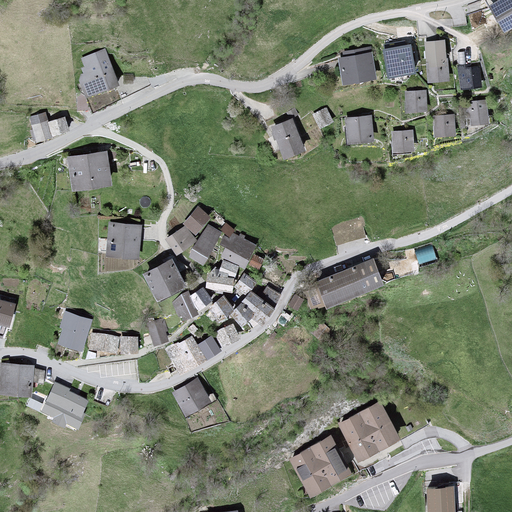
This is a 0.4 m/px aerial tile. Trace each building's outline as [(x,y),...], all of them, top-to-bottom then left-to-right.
[(511,0),(502,0),(491,6),(504,30),(511,25),(511,0)] [(444,41),(426,42),(429,81),(447,80),(444,41)] [(410,46),(384,50),(389,78),(415,73),(410,46)] [(82,80),(88,97),(118,85),(104,51),(83,59),(86,68),(83,69),(85,73),(82,80)] [(339,60),(344,87),(378,80),(373,53),(339,60)] [(469,64),(458,66),(461,89),(481,87),(479,67),(470,68),(469,64)] [(426,91),(406,92),(408,112),(427,111),(426,91)] [(486,99),(463,101),(465,118),(471,117),(472,125),(488,124),(486,99)] [(326,107),(312,114),(319,129),(334,122),(326,107)] [(294,109),(287,113),(290,118),(297,114),(294,109)] [(37,140),(68,131),(64,118),(48,123),(45,114),(30,118),(37,140)] [(454,115),(433,117),(435,136),(456,135),(454,115)] [(371,117),(346,119),(348,144),(373,141),(371,117)] [(272,128),(285,159),(305,151),(292,120),(272,128)] [(413,130),(392,131),(393,152),(414,151),(413,130)] [(68,157),(73,190),(112,184),(107,152),(68,157)] [(199,206),(183,224),(195,235),(211,218),(199,206)] [(331,227),(336,245),(367,235),(361,217),(331,227)] [(110,224),(108,257),(140,259),(142,226),(110,224)] [(229,236),(233,230),(226,224),(221,229),(229,236)] [(221,233),(205,225),(189,256),(203,264),(221,233)] [(185,226),(166,240),(176,254),(195,241),(185,226)] [(221,244),(226,246),(220,257),(244,269),(256,245),(233,234),(230,239),(224,237),(221,244)] [(432,245),(415,250),(419,263),(436,258),(432,245)] [(263,259),(254,255),(249,265),(258,269),(263,259)] [(327,303),(382,281),(374,261),(373,258),(319,280),(322,287),(307,293),(312,306),(326,301),(327,303)] [(143,274),(156,301),(185,286),(172,260),(143,274)] [(238,267),(223,261),(220,271),(227,273),(235,276),(238,267)] [(214,268),(208,274),(206,287),(232,291),(234,279),(227,278),(227,273),(220,271),(214,268)] [(256,283),(245,274),(235,287),(246,295),(256,283)] [(267,286),(260,297),(273,309),(280,295),(267,286)] [(202,288),(190,296),(195,307),(198,310),(212,300),(202,288)] [(260,297),(252,290),(242,302),(255,315),(253,317),(261,325),(274,310),(273,309),(260,297)] [(182,294),(172,302),(179,317),(182,316),(184,320),(198,313),(195,307),(190,296),(188,291),(182,294)] [(303,300),(295,295),(289,305),(297,310),(303,300)] [(16,303),(0,297),(0,322),(8,325),(16,303)] [(233,311),(223,297),(209,307),(220,321),(233,311)] [(230,314),(244,327),(253,317),(255,315),(242,302),(230,314)] [(64,329),(60,343),(83,350),(92,320),(65,311),(60,328),(64,329)] [(161,320),(147,324),(153,344),(167,339),(164,331),(167,330),(164,321),(161,320)] [(329,330),(320,322),(311,332),(320,340),(329,330)] [(232,323),(216,332),(224,348),(241,339),(232,323)] [(199,332),(192,324),(188,329),(194,336),(199,332)] [(120,338),(93,333),(90,348),(117,353),(120,338)] [(213,334),(199,343),(209,359),(223,350),(213,334)] [(193,336),(170,350),(184,374),(208,360),(193,336)] [(138,337),(121,337),(121,354),(138,353),(138,337)] [(2,362),(0,389),(0,393),(33,395),(35,365),(2,362)] [(214,401),(200,377),(175,392),(190,416),(214,401)] [(55,385),(43,412),(77,428),(90,400),(55,385)] [(380,400),(338,424),(360,462),(402,437),(380,400)] [(332,434),(291,459),(313,497),(354,472),(332,434)] [(455,511),(454,488),(427,490),(428,511),(455,511)]
